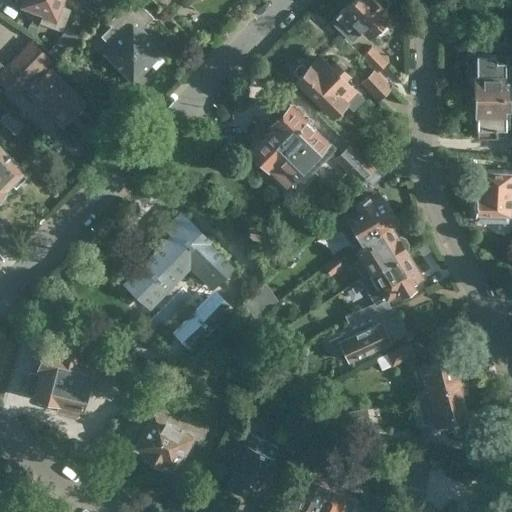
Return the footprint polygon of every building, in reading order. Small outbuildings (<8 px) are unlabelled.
[(61,7),(63,0),(16,0),(16,2),(40,12),(37,21),(50,27),(50,28),(61,32),(70,10),(61,7)] [(97,10),(103,1),(101,0),(86,0),(85,2),(97,10)] [(154,17),(136,0),(123,0),(119,4),(122,7),(107,22),(111,26),(101,36),(110,45),(103,52),(132,82),(161,53),(144,35),(147,32),(143,28),(154,17)] [(352,0),(332,20),(333,22),(352,39),(359,47),(391,14),(385,8),(388,4),(387,0),(352,0)] [(50,32),(39,43),(55,58),(66,48),(50,32)] [(44,64),(50,58),(31,39),(0,70),(0,78),(10,89),(18,80),(62,124),(84,103),(49,68),(44,64)] [(388,62),(371,45),(362,55),(378,72),(388,62)] [(475,94),(509,94),(509,60),(501,60),(501,53),(470,53),(467,56),(467,72),(470,75),(475,75),(475,94)] [(350,107),(358,99),(350,92),(353,88),(343,77),(347,73),(335,61),(331,66),(320,55),(309,66),(303,61),(298,60),(291,67),(291,72),(297,78),(331,113),(344,100),(350,107)] [(375,69),(361,82),(379,100),(392,87),(375,69)] [(509,94),(475,94),(475,97),(473,97),(468,102),(468,106),(473,109),(475,109),(475,113),(477,113),(477,128),(479,128),(479,134),(500,134),(500,127),(510,127),(509,94)] [(278,122),(252,149),(268,165),(275,158),(300,183),(334,149),(290,105),(288,107),(282,106),(277,111),(278,117),(275,120),(276,121),(277,120),(278,122)] [(6,111),(0,117),(0,119),(13,132),(20,125),(6,111)] [(373,166),(350,144),(340,155),(362,178),(373,166)] [(2,186),(8,180),(14,186),(24,176),(18,169),(20,167),(0,146),(0,189),(3,187),(2,186)] [(511,213),(511,194),(511,169),(481,168),(480,185),(477,185),(477,193),(475,193),(474,212),(475,212),(475,220),(492,221),(492,212),(511,213)] [(361,239),(390,221),(397,218),(383,196),(378,188),(343,209),(346,214),(338,219),(353,244),(361,239)] [(174,232),(128,279),(154,304),(192,265),(208,280),(227,261),(178,214),(167,225),(174,232)] [(390,221),(361,239),(363,243),(357,247),(362,256),(356,260),(357,262),(356,266),(359,273),(364,273),(365,275),(406,249),(407,248),(408,242),(405,237),(400,234),(398,235),(390,221)] [(401,293),(415,284),(412,280),(422,274),(421,272),(422,269),(419,265),(416,264),(406,249),(365,275),(362,277),(377,302),(398,288),(401,293)] [(330,275),(344,265),(337,256),(324,266),(330,275)] [(173,334),(192,353),(234,311),(214,292),(173,334)] [(396,304),(376,313),(361,320),(359,321),(354,323),(326,336),(324,342),(328,351),(337,355),(345,351),(349,359),(409,333),(396,304)] [(361,320),(376,313),(372,304),(357,311),(361,320)] [(382,370),(392,365),(415,355),(409,343),(386,353),(377,358),(382,370)] [(96,380),(101,362),(43,346),(42,349),(37,350),(35,358),(39,363),(38,366),(42,367),(40,374),(32,372),(27,374),(24,386),(25,390),(59,400),(56,409),(77,415),(87,377),(96,380)] [(194,385),(217,362),(203,347),(180,370),(194,385)] [(426,390),(457,383),(457,382),(463,381),(457,356),(420,365),(426,390)] [(466,416),(457,383),(426,390),(433,418),(448,415),(449,420),(466,416)] [(180,416),(159,404),(136,443),(146,448),(144,452),(148,454),(149,459),(154,461),(158,460),(162,462),(164,458),(174,464),(190,435),(200,441),(209,427),(183,412),(180,416)] [(367,443),(375,444),(367,406),(329,415),(334,420),(352,439),(367,443)] [(301,413),(284,447),(300,455),(317,421),(301,413)] [(321,421),(311,442),(335,455),(346,434),(331,426),(334,420),(329,415),(329,416),(326,413),(322,421),(321,421)] [(265,454),(271,444),(251,434),(233,469),(238,472),(229,489),(243,497),(247,490),(258,496),(276,459),(265,454)] [(345,511),(349,511),(357,498),(347,493),(347,492),(329,483),(335,471),(316,461),(292,507),(300,511),(337,511),(339,509),(345,511)] [(413,511),(425,499),(427,485),(403,480),(395,505),(409,511),(413,511)]
